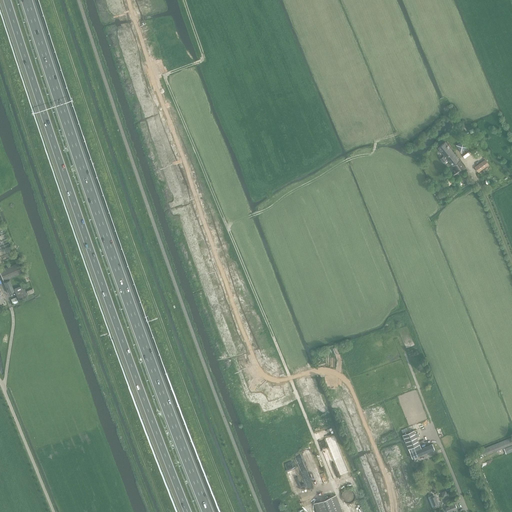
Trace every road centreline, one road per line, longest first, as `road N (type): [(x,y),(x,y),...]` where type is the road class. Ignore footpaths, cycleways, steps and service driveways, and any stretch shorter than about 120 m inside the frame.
road 1 (unknown): [(249,511),(67,0)]
road 2 (motorway): [(207,511),(26,0)]
road 3 (track): [(232,511),(51,0)]
road 4 (motorway): [(6,0),(186,511)]
road 5 (track): [(0,51),(163,511)]
